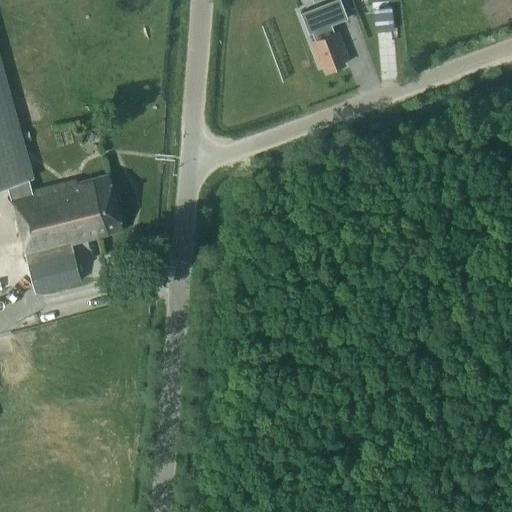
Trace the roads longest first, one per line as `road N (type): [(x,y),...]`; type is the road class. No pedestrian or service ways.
road 1 (unclassified): [(163,511),(196,161)]
road 2 (unclassified): [(196,161),(511,47)]
road 3 (unclassified): [(196,161),(206,0)]
